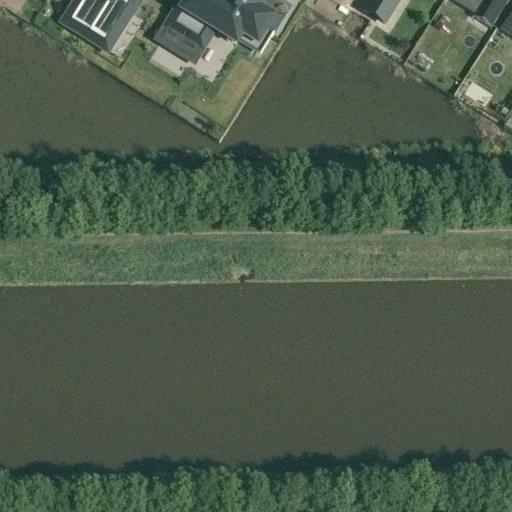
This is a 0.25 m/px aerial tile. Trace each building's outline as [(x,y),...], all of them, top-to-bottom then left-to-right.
[(79,0),(63,26),(106,53),(137,5),(128,0),(79,0)] [(212,0),(183,0),(166,29),(199,50),(211,32),(233,46),(237,41),(256,53),(276,21),(257,9),(262,0),(231,0),(226,8),(212,0)] [(367,0),(361,10),(368,14),(375,2),(391,12),(398,0),(367,0)] [(481,0),(483,1),(471,19),(473,20),(473,19),(490,29),(489,30),(490,31),(509,0),(481,0)] [(375,2),(368,14),(383,24),(391,12),(375,2)] [(511,12),(499,33),(511,41),(511,12)]
